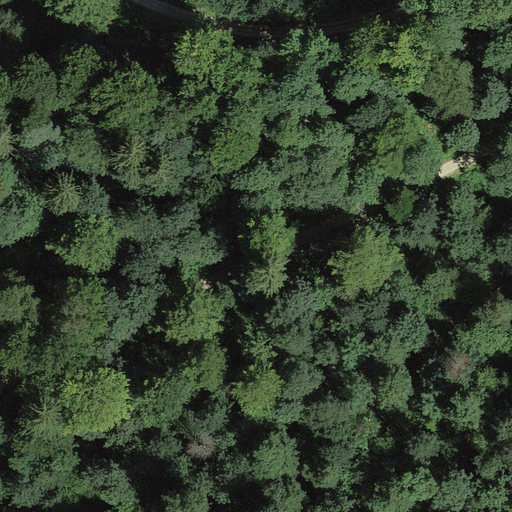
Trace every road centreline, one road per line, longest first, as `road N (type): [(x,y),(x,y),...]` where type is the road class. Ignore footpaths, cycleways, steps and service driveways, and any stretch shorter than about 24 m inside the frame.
road 1 (track): [(0,380),(511,135)]
road 2 (track): [(417,0),(359,22),(273,31),(175,16),(134,0)]
